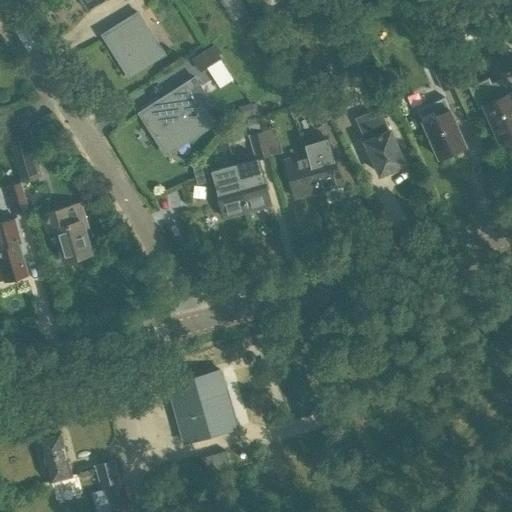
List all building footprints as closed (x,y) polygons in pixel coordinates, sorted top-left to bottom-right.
[(82,0),(87,8),(100,0),(82,0)] [(232,22),(248,13),(240,0),(220,0),(220,1),(232,22)] [(128,75),(159,56),(150,42),(153,40),(137,15),(104,36),(128,75)] [(200,72),(222,59),(213,45),(192,59),(200,72)] [(511,60),(505,46),(493,51),(502,73),(511,68),(511,60)] [(298,47),(292,49),(295,57),(301,55),(298,47)] [(311,50),(302,54),(306,63),(315,59),(311,50)] [(445,63),(432,68),(442,90),(455,85),(445,63)] [(489,79),(470,86),(474,95),(481,111),(485,109),(499,141),(511,134),(511,96),(511,95),(509,96),(502,80),(491,84),(489,79)] [(182,85),(140,112),(165,152),(211,123),(190,90),(194,87),(189,80),(182,85)] [(379,83),(365,89),(373,107),(386,101),(379,83)] [(347,112),(336,85),(321,92),(325,99),(328,97),(336,117),(347,112)] [(302,103),(289,107),(294,119),(306,112),(314,128),(328,121),(315,97),(303,104),(302,103)] [(438,158),(465,146),(444,98),(417,110),(438,158)] [(252,105),(240,108),(243,119),(255,115),(252,105)] [(379,174),(404,164),(379,107),(355,118),(379,174)] [(3,119),(13,116),(11,108),(1,111),(3,119)] [(246,120),(250,131),(259,129),(256,117),(246,120)] [(270,156),(282,152),(275,128),(263,132),(270,156)] [(257,159),(270,156),(263,132),(251,135),(257,159)] [(32,158),(25,134),(10,138),(22,181),(40,175),(35,157),(32,158)] [(330,147),(327,139),(304,146),(306,154),(307,154),(318,192),(341,186),(330,147)] [(295,198),(318,192),(307,154),(306,154),(284,160),(295,198)] [(197,185),(210,181),(204,159),(191,163),(197,185)] [(257,159),(234,165),(236,173),(247,212),(270,205),(257,159)] [(236,173),(234,165),(211,172),(224,218),(247,212),(236,173)] [(15,214),(30,210),(22,182),(7,186),(15,214)] [(64,205),(40,212),(46,231),(47,231),(52,246),(60,243),(65,261),(68,260),(71,263),(78,261),(79,257),(90,253),(84,232),(89,230),(81,202),(65,207),(64,205)] [(0,279),(4,278),(4,280),(6,280),(9,282),(18,280),(19,276),(28,273),(19,243),(24,242),(17,218),(0,222),(0,279)] [(184,442),(237,427),(225,387),(184,399),(188,415),(178,418),(184,442)] [(50,481),(71,475),(59,433),(39,439),(50,481)] [(121,490),(113,460),(95,465),(101,487),(105,486),(107,494),(112,511),(126,507),(121,490)]
